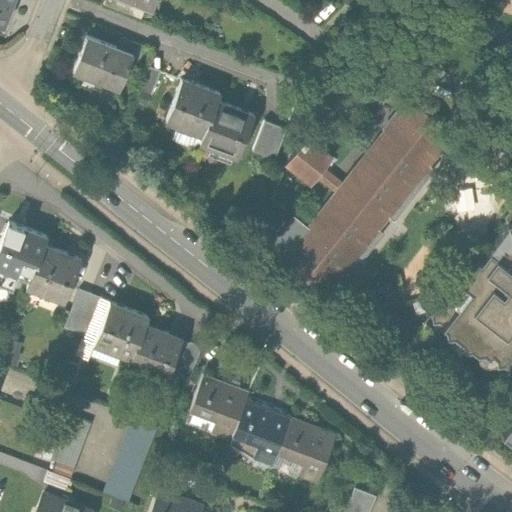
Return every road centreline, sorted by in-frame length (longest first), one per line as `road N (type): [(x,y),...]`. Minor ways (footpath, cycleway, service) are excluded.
road 1 (secondary): [(507,511),(9,111)]
road 2 (residential): [(0,156),(210,321)]
road 3 (residential): [(384,86),(264,0)]
